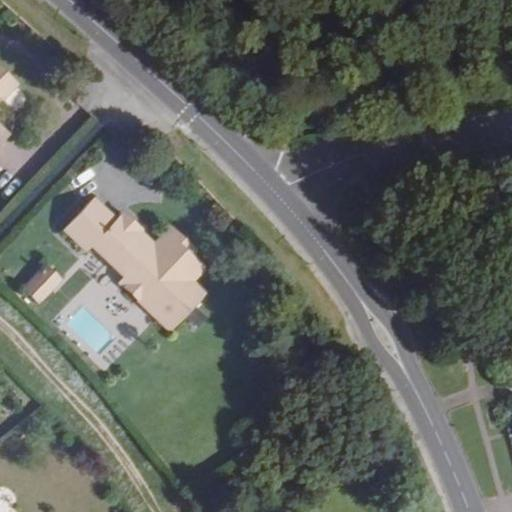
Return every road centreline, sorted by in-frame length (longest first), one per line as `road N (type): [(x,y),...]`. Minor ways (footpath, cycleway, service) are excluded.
road 1 (secondary): [(273,190),(387,341),(468,511)]
road 2 (track): [(233,146),(320,98),(511,42)]
road 3 (secondary): [(65,0),(273,190)]
road 4 (residential): [(273,190),(346,161),(511,124)]
